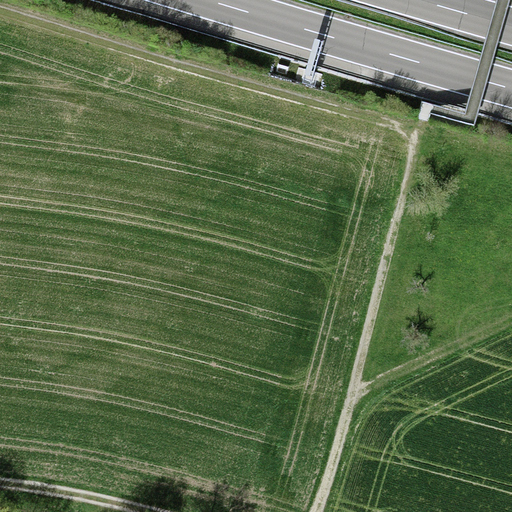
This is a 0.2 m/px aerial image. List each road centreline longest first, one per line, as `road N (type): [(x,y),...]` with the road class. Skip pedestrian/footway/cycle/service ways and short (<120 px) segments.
road 1 (track): [(412,148),(385,121),(0,10)]
road 2 (track): [(315,511),(416,132)]
road 3 (motorway): [(208,0),(511,88)]
road 4 (track): [(349,396),(511,320)]
